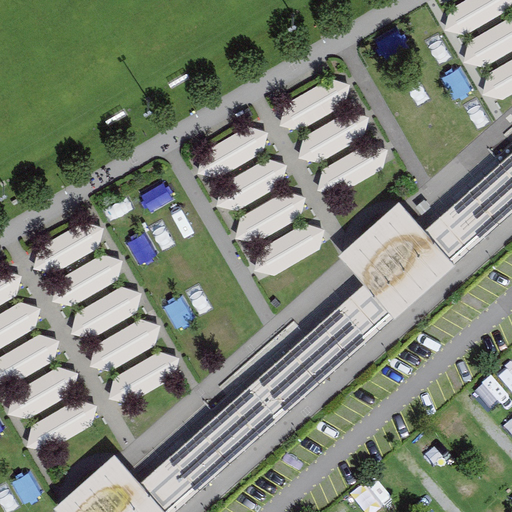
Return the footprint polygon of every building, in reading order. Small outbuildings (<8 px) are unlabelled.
[(464,7),(443,39),(463,52),(484,20),(464,7)] [(420,123),(477,157),(511,97),(511,23),(488,9),(420,123)] [(330,82),(288,107),(282,116),(287,126),(299,126),(341,102),(347,91),(342,83),(330,82)] [(350,115),(307,139),(301,149),(307,159),(318,158),(361,134),(366,124),(361,115),(350,115)] [(249,130),(206,155),(200,164),(206,174),(217,174),(260,149),(265,139),(260,131),(249,130)] [(369,147),(327,171),(321,181),(326,191),(338,190),(380,166),(386,156),(380,147),(369,147)] [(174,511),(511,213),(511,153),(423,232),(363,286),(138,485),(107,511),(174,511)] [(268,163),(226,187),(219,197),(225,206),(237,206),(279,182),(285,171),(279,163),(268,163)] [(159,182),(116,207),(110,216),(116,226),(127,226),(170,201),(175,191),(170,182),(159,182)] [(286,196),(244,220),(238,230),(244,239),(255,239),(297,215),(303,204),(298,196),(286,196)] [(423,232),(397,203),(337,258),(363,286),(423,232)] [(84,225),(42,249),(36,259),(41,269),(53,268),(95,244),(101,233),(95,225),(84,225)] [(305,225),(262,249),(256,259),(262,269),(273,268),(316,244),(321,234),(316,225),(305,225)] [(134,242),(147,265),(165,255),(151,232),(134,242)] [(103,258),(61,282),(55,292),(60,301),(72,301),(114,277),(120,266),(114,258),(103,258)] [(287,294),(310,283),(302,266),(278,278),(287,294)] [(3,273),(0,274),(0,299),(14,292),(19,281),(14,273),(3,273)] [(172,309),(187,304),(179,281),(163,286),(172,309)] [(122,291),(79,315),(73,325),(79,335),(90,334),(133,310),(138,300),(133,291),(122,291)] [(21,306),(0,317),(0,343),(32,325),(37,315),(32,306),(21,306)] [(141,323),(98,347),(92,357),(98,367),(109,366),(152,342),(157,331),(152,323),(141,323)] [(40,338),(0,361),(0,382),(8,382),(50,357),(56,347),(51,339),(40,338)] [(159,355),(117,379),(111,389),(117,399),(128,398),(170,374),(176,364),(171,355),(159,355)] [(59,371),(17,395),(11,404),(16,414),(28,414),(70,390),(76,379),(70,371),(59,371)] [(78,403),(36,427),(29,437),(35,447),(47,446),(89,422),(95,412),(89,403),(78,403)] [(107,511),(138,485),(114,457),(54,511),(107,511)]
